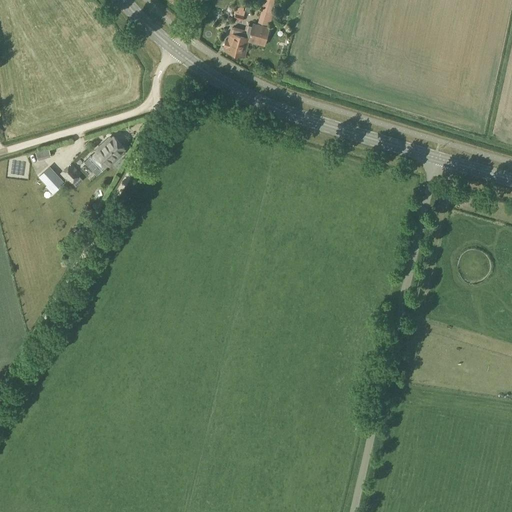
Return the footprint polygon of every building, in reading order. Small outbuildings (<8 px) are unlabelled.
[(264,0),(258,22),(269,25),(276,0),(264,0)] [(233,19),(242,21),(244,14),(235,12),(233,19)] [(244,36),(235,34),(230,32),(228,40),(225,40),(223,47),(226,48),(224,51),(244,57),(248,41),(264,46),(269,28),(253,23),(249,38),(244,36)] [(90,157),(102,172),(103,172),(102,170),(108,165),(109,166),(120,158),(119,156),(125,151),(115,139),(109,144),(108,143),(96,153),(97,154),(92,158),(91,157),(90,157)] [(36,153),(37,160),(50,156),(49,150),(36,153)] [(60,173),(69,183),(80,174),(71,164),(60,173)] [(56,190),(58,187),(58,186),(63,182),(49,167),(41,174),(38,176),(47,186),(46,187),(52,193),(56,190)]
